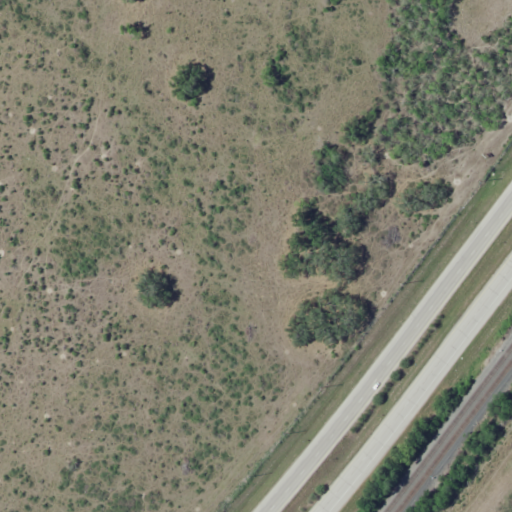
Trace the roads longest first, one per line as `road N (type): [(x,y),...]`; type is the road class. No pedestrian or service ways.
road 1 (trunk): [(511,199),(265,511)]
road 2 (trunk): [(328,511),(406,427),(511,287)]
